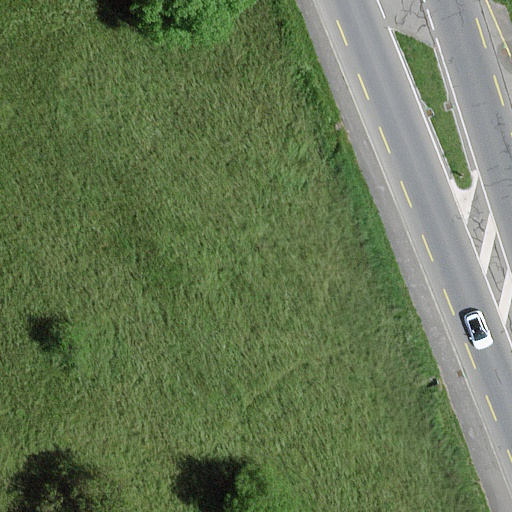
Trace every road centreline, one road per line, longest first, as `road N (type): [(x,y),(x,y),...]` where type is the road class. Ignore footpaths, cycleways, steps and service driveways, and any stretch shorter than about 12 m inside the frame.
road 1 (primary): [(338,0),(511,423)]
road 2 (primary): [(511,181),(452,0)]
